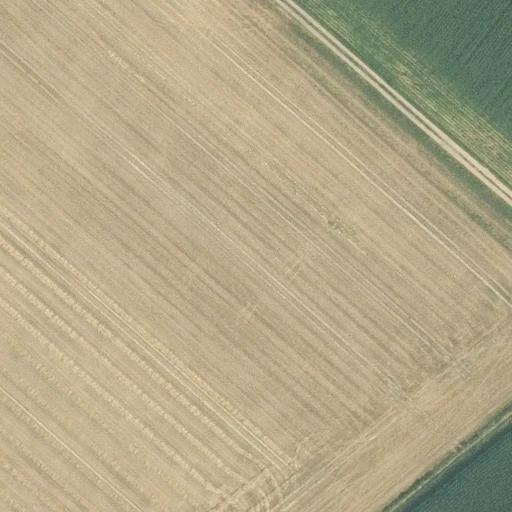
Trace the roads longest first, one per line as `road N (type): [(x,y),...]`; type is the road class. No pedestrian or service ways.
road 1 (track): [(284,0),(511,200)]
road 2 (track): [(410,511),(511,430)]
